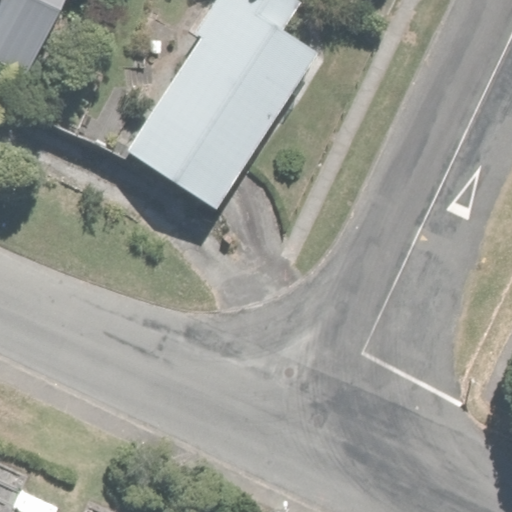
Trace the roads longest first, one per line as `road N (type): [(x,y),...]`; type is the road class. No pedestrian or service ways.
road 1 (residential): [(321,446),(511,43)]
road 2 (residential): [(321,446),(0,305)]
road 3 (residential): [(456,511),(321,446)]
